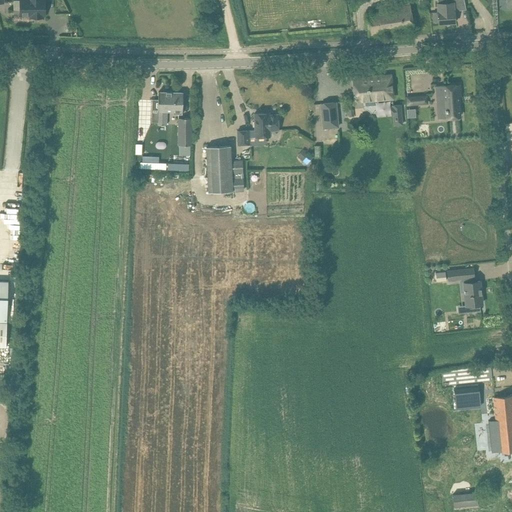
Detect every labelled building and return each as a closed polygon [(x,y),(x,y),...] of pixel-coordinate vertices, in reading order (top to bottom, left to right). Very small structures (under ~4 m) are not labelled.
[(13,1),(13,10),(20,10),(20,16),(30,16),(30,18),(36,18),(43,18),(43,16),(45,16),(44,0),(19,0),(20,1),(13,1)] [(455,23),(453,2),(437,4),(437,12),(433,13),(433,22),(438,22),(439,24),(455,23)] [(414,29),(410,4),(396,6),(396,9),(365,14),(369,36),(414,29)] [(362,79),(362,80),(353,81),(355,101),(365,100),(366,106),(376,105),(375,99),(392,97),(390,78),(374,79),(374,78),(362,79)] [(446,112),(447,118),(460,117),(458,95),(459,95),(460,96),(459,85),(436,87),(437,105),(446,104),(446,109),(445,109),(445,112),(446,112)] [(152,111),(151,122),(158,122),(158,125),(166,125),(167,111),(173,112),(173,115),(182,115),(183,103),(183,93),(158,92),(158,100),(152,99),(152,111)] [(407,98),(407,105),(427,103),(426,96),(408,98),(407,98)] [(323,128),(338,127),(336,103),(321,104),(323,128)] [(402,126),(400,105),(392,106),(394,126),(402,126)] [(408,108),(408,117),(416,116),(416,108),(408,108)] [(255,130),(237,131),(238,145),(250,144),(249,138),(265,137),(270,137),(270,131),(278,131),(278,115),(264,115),(264,113),(254,114),(255,130)] [(191,118),(178,118),(179,136),(178,145),(179,145),(179,155),(190,155),(190,146),(191,146),(191,140),(192,128),(191,118)] [(424,128),(409,129),(410,144),(425,143),(424,128)] [(231,161),(230,146),(206,147),(208,192),(243,191),(242,160),(231,161)] [(473,269),(458,270),(459,279),(463,279),(464,286),(463,286),(464,293),(465,293),(466,305),(467,312),(480,311),(480,304),(482,304),(481,295),(482,295),(481,289),(480,281),(475,282),(473,269)] [(445,272),(435,273),(436,282),(446,281),(445,272)] [(0,322),(7,323),(8,282),(0,281),(0,322)] [(479,386),(454,389),(456,410),(473,408),(472,402),(480,401),(479,386)] [(492,452),(511,450),(511,395),(494,398),(496,417),(490,417),(491,429),(487,430),(488,437),(490,436),(492,452)] [(454,435),(454,444),(470,444),(470,435),(454,435)] [(431,460),(433,494),(446,493),(446,484),(451,483),(449,452),(439,452),(440,459),(431,460)] [(479,491),(454,492),(455,506),(479,505),(479,491)]
